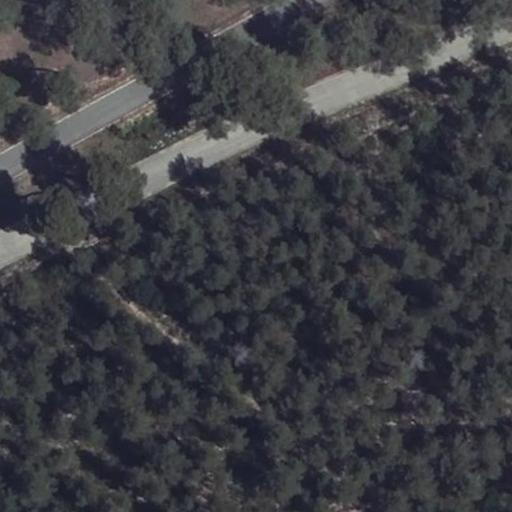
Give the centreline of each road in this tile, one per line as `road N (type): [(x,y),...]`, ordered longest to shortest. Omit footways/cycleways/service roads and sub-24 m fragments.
road 1 (unclassified): [(0,244),(231,130),(511,35)]
road 2 (unclassified): [(0,178),(327,0)]
